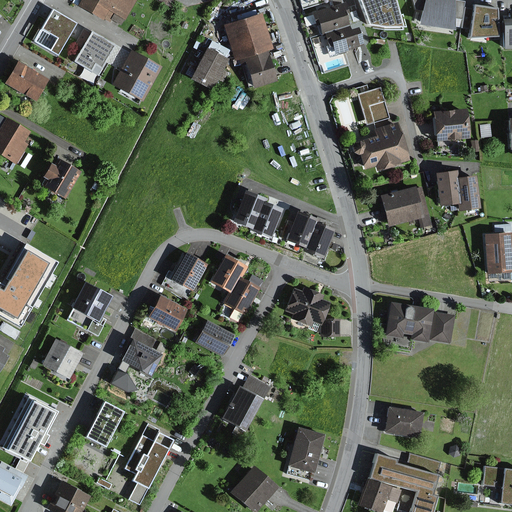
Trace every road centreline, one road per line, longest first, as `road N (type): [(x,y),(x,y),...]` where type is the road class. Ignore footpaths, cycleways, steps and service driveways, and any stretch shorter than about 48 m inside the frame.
road 1 (residential): [(288,264),(214,235),(170,244),(27,511)]
road 2 (residential): [(362,283),(344,190),(282,0)]
road 3 (residential): [(288,264),(154,511)]
road 4 (residential): [(332,511),(363,370),(362,283)]
road 5 (residential): [(362,283),(511,308)]
